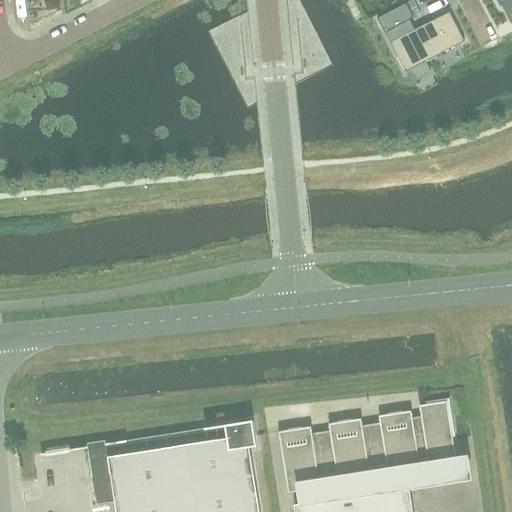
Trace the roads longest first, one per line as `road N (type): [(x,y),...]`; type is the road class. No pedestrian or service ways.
road 1 (residential): [(300,309),(267,0)]
road 2 (secondary): [(300,309),(0,340)]
road 3 (secondary): [(511,285),(300,309)]
road 4 (residential): [(3,72),(137,0)]
